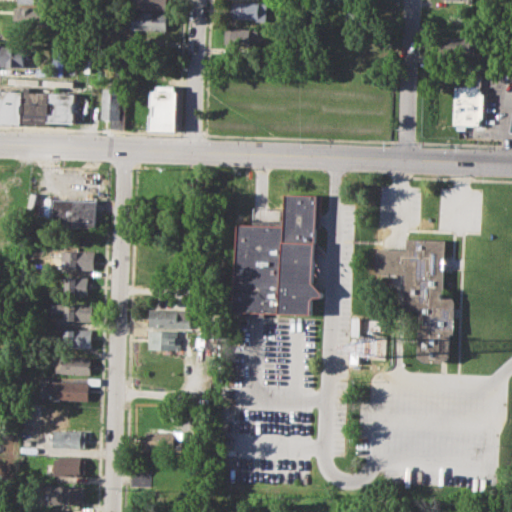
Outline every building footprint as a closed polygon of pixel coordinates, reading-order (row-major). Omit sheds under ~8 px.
[(132,0),(168,0),(168,9),(132,8),(132,0)] [(231,1),(267,2),(267,20),(231,19),(231,1)] [(14,7),(49,8),(48,25),(14,24),(14,7)] [(133,11),(167,12),(167,31),(132,29),(133,11)] [(360,23),(360,11),(346,12),(346,23),(360,23)] [(226,28),(256,29),(255,45),(226,44),(226,28)] [(445,36),(478,37),(478,55),(444,54),(445,36)] [(1,50),(26,50),(25,67),(1,66),(1,50)] [(103,88),(108,88),(108,83),(118,83),(118,88),(122,88),(122,96),(127,96),(125,128),(111,127),(111,118),(102,117),(103,88)] [(157,84),(177,85),(175,129),(150,128),(151,90),(157,90),(157,84)] [(452,124),(454,85),(481,86),(481,89),(485,90),(484,121),(478,120),(478,125),(452,124)] [(48,121),(48,125),(22,124),(23,92),(24,87),(49,88),(48,121)] [(49,88),(75,89),(74,122),(48,121),(49,88)] [(23,92),(0,90),(0,122),(22,124),(23,92)] [(234,310),(238,224),(284,225),(285,193),(321,195),(320,226),(316,226),(313,288),(323,289),(323,296),(314,296),(313,313),(234,310)] [(54,198),(98,200),(97,228),(53,226),(54,198)] [(377,248),(406,249),(407,237),(447,239),(445,296),(455,296),(454,334),(451,334),(450,357),(444,361),(427,360),(419,356),(420,310),(406,309),(407,272),(376,272),(377,248)] [(68,250),(95,251),(95,269),(67,268),(68,250)] [(66,276),(89,277),(88,296),(66,295),(66,276)] [(52,302),(95,303),(95,322),(66,321),(66,313),(52,313),(52,302)] [(152,308),(193,310),(192,329),(151,327),(152,308)] [(66,328),(93,329),(92,346),(65,345),(66,328)] [(151,330),(179,332),(178,337),(183,337),(182,350),(150,348),(151,330)] [(56,355),(92,356),(91,373),(56,373),(56,355)] [(53,380),(89,382),(89,378),(100,378),(100,386),(90,385),(89,401),(52,399),(53,380)] [(54,429),(86,430),(85,447),(53,446),(54,429)] [(148,431),(177,432),(177,449),(148,448),(148,431)] [(54,458),(59,458),(59,454),(82,455),(82,459),(87,459),(86,471),(81,471),(81,475),(54,474),(54,458)] [(151,469),(132,468),(131,485),(151,486),(151,469)] [(51,484),(84,485),(84,504),(51,503),(51,484)]
